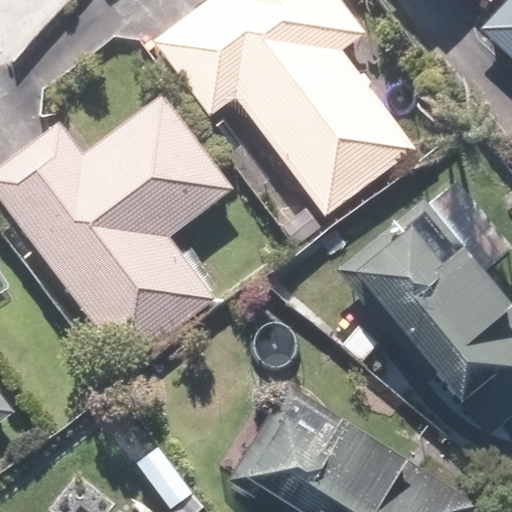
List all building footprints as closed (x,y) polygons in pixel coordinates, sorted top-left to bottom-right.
[(378,26),(357,0),(169,0),(143,22),(219,113),(239,96),(335,212),(422,140),(349,51),(378,26)] [(511,1),(488,25),(511,48),(511,1)] [(70,122),(0,175),(0,188),(134,364),(224,295),(179,236),(241,188),(171,96),(95,154),(70,122)] [(511,237),(465,186),(358,285),(497,436),(511,422),(511,266),(508,262),(511,258),(511,237)] [(0,426),(21,410),(0,382),(0,426)] [(353,425),(293,383),(232,471),(289,511),(472,511),(486,493),(365,408),(353,425)]
